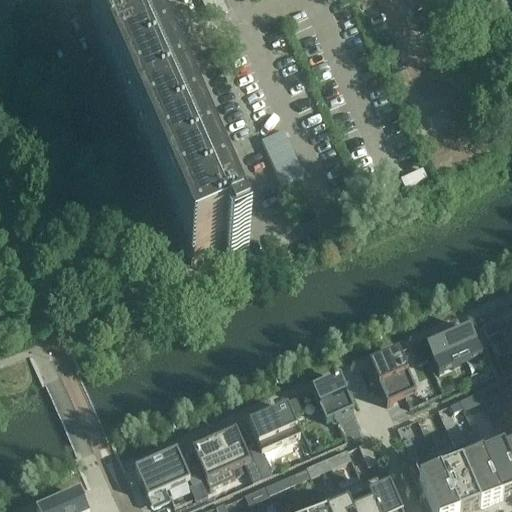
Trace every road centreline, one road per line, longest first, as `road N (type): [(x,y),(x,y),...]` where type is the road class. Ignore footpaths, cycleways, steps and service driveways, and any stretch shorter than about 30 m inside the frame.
road 1 (residential): [(188,296),(55,0)]
road 2 (residential): [(418,511),(356,366)]
